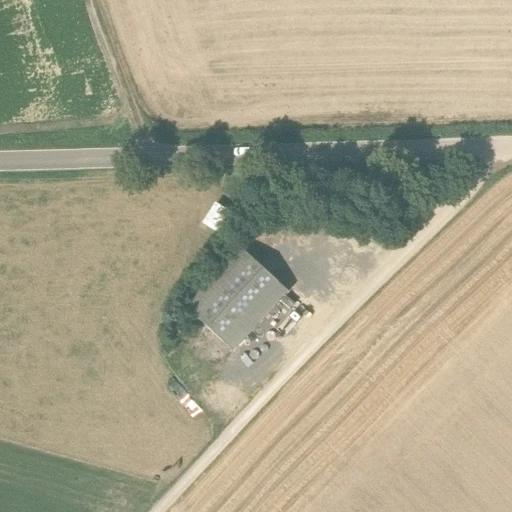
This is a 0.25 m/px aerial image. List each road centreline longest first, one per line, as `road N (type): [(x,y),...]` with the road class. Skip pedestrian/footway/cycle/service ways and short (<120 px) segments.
road 1 (tertiary): [(0,160),(511,144)]
road 2 (track): [(508,144),(158,511)]
road 3 (track): [(148,156),(97,0)]
